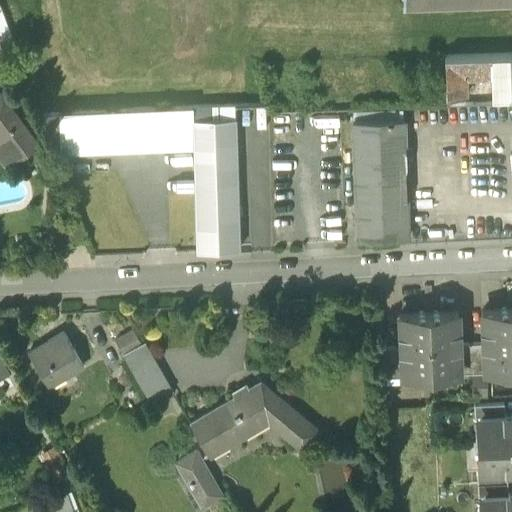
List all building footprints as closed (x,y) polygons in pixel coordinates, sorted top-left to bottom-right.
[(510,63),(510,54),(444,57),(445,97),(464,97),(464,77),(491,76),(491,63),(510,63)] [(511,88),(510,63),(491,63),(491,76),(492,103),(511,103),(511,88)] [(1,94),(0,94),(0,132),(16,153),(35,139),(1,94)] [(234,105),(191,107),(192,118),(234,117),(234,105)] [(191,107),(38,112),(54,152),(193,146),(192,118),(191,107)] [(352,121),(403,119),(402,108),(351,110),(352,121)] [(234,117),(192,118),(193,146),(197,250),(239,249),(234,117)] [(403,119),(352,121),(356,241),(407,239),(403,119)] [(0,132),(0,152),(6,160),(16,153),(0,132)] [(76,213),(53,221),(62,245),(85,237),(76,213)] [(511,341),(511,311),(481,312),(483,344),(484,368),(485,368),(511,367),(511,341)] [(457,313),(428,315),(430,370),(458,369),(459,369),(459,345),(457,313)] [(428,315),(398,316),(400,348),(401,372),(402,372),(430,370),(428,315)] [(133,327),(114,338),(122,350),(140,340),(133,327)] [(63,329),(47,338),(48,341),(30,351),(48,382),(82,363),(63,329)] [(483,344),(459,345),(459,369),(458,369),(459,375),(485,374),(485,368),(484,368),(483,344)] [(400,348),(380,349),(381,378),(402,377),(402,372),(401,372),(400,348)] [(171,388),(151,353),(130,365),(150,399),(171,388)] [(0,355),(0,376),(9,371),(0,355)] [(318,429),(259,379),(189,419),(208,452),(267,418),(302,448),(318,429)] [(503,404),(474,405),(474,417),(480,417),(504,416),(503,404)] [(511,415),(504,416),(480,417),(481,444),(511,443),(511,415)] [(511,443),(481,444),(482,472),(506,471),(511,470),(511,443)] [(195,449),(177,459),(189,479),(206,469),(195,449)] [(206,469),(189,479),(202,501),(219,491),(206,469)] [(506,471),(482,472),(476,472),(477,484),(507,483),(506,471)] [(507,483),(477,484),(477,496),(483,496),(507,495),(507,483)] [(33,505),(35,511),(72,511),(66,493),(33,505)] [(511,511),(511,494),(507,495),(483,496),(484,511),(511,511)]
